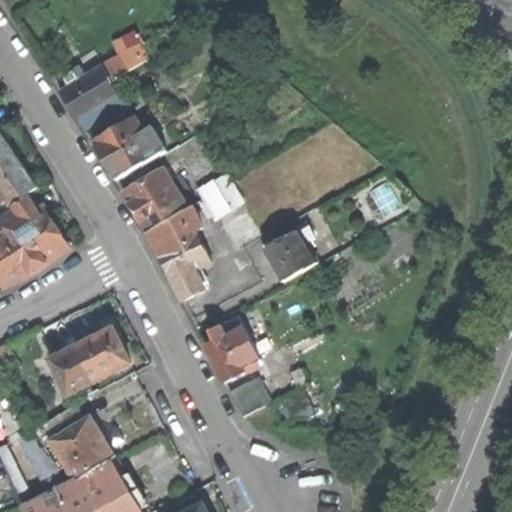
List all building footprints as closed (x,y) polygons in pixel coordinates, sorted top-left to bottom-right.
[(82,79),(71,85),(64,89),(72,103),(81,118),(120,95),(103,66),(82,79)] [(65,75),(71,85),(82,79),(76,69),(65,75)] [(120,180),(170,151),(155,127),(146,132),(136,116),(96,141),(107,160),(120,180)] [(0,130),(0,185),(13,205),(39,188),(19,159),(0,130)] [(138,210),(151,231),(190,209),(165,169),(128,192),(138,210)] [(202,191),(218,219),(223,216),(240,248),(262,238),(244,202),(228,175),(202,191)] [(0,275),(8,288),(26,279),(72,248),(54,219),(46,207),(26,218),(18,205),(13,208),(13,210),(0,218),(0,275)] [(188,301),(206,290),(196,270),(213,261),(198,231),(204,227),(194,207),(190,209),(151,231),(168,263),(188,301)] [(386,229),(398,248),(426,231),(415,212),(386,229)] [(276,277),(280,284),(316,265),(294,234),(259,253),(276,277)] [(57,376),(66,396),(133,361),(124,343),(116,326),(53,358),(61,375),(57,376)] [(227,381),(246,372),(244,367),(261,358),(246,328),(228,337),(223,327),(214,332),(219,341),(209,346),(218,363),(227,381)] [(0,353),(12,373),(24,365),(9,341),(0,347),(0,353)] [(245,417),(273,403),(260,378),(232,391),(245,417)] [(144,511),(92,425),(78,402),(36,428),(47,445),(55,440),(78,480),(50,495),(24,508),(25,511),(144,511)]
